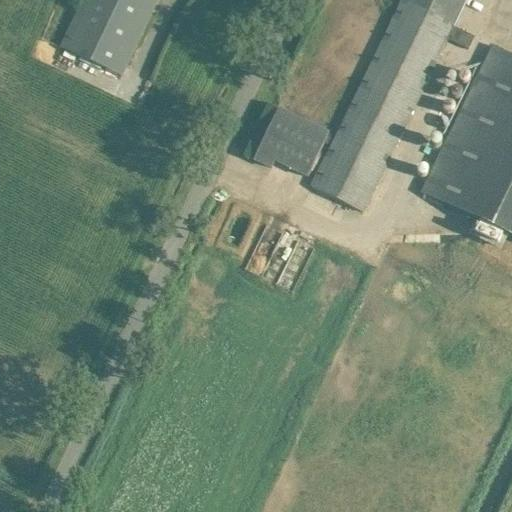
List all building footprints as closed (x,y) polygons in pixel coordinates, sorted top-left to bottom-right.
[(0,0),(0,106),(41,0),(0,0)] [(82,0),(59,49),(121,79),(158,0),(82,0)] [(403,0),(311,188),(329,197),(362,213),(439,57),(447,40),(466,49),(469,50),(475,38),(453,27),(466,0),(403,0)] [(421,194),(477,221),(471,234),(502,249),(508,236),(511,238),(511,55),(493,46),(421,194)] [(329,133),(279,109),(253,162),(271,170),(274,163),(306,179),(329,133)]
